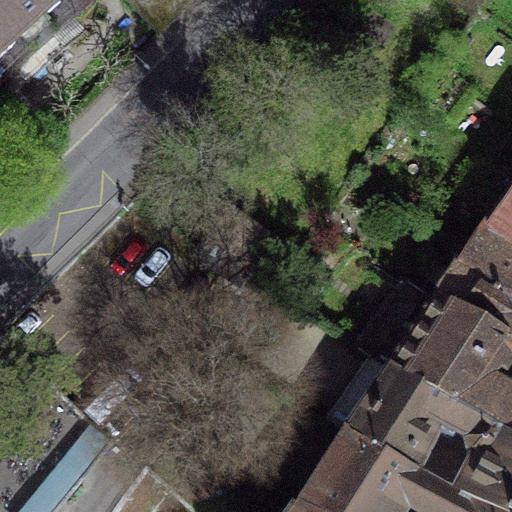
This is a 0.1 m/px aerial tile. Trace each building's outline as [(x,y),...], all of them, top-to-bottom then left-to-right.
[(0,0),(0,50),(56,0),(0,0)] [(139,0),(174,0),(184,10),(194,0),(128,0),(134,6),(139,0)] [(184,10),(174,0),(139,0),(134,6),(159,32),(184,10)] [(481,0),(454,0),(471,14),(481,0)] [(511,254),(511,206),(487,243),(511,254)] [(252,268),(276,284),(297,255),(229,207),(196,253),(240,284),(252,268)] [(464,273),(511,301),(511,254),(487,243),(464,273)] [(511,301),(464,273),(441,307),(511,349),(511,301)] [(511,348),(441,307),(405,282),(358,349),(392,376),(511,446),(511,348)] [(511,511),(511,446),(392,376),(347,438),(434,485),(480,511),(511,511)] [(90,422),(16,511),(48,511),(109,438),(90,422)] [(480,511),(434,485),(347,438),(298,510),(302,511),(401,511),(405,507),(413,511),(480,511)]
